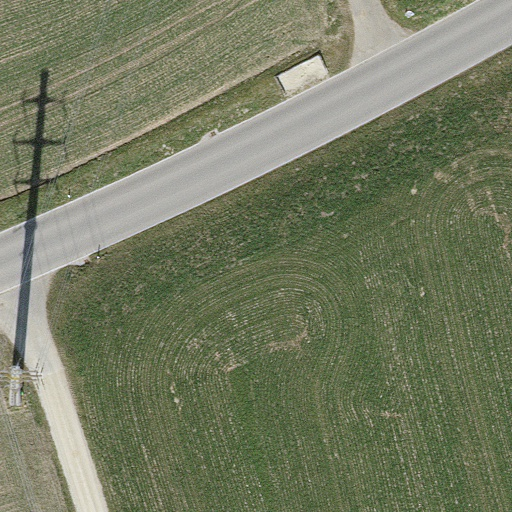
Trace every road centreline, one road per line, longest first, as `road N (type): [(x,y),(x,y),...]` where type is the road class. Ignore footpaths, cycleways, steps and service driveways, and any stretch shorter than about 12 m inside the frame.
road 1 (tertiary): [(0,276),(393,103),(511,32)]
road 2 (track): [(16,270),(92,511)]
